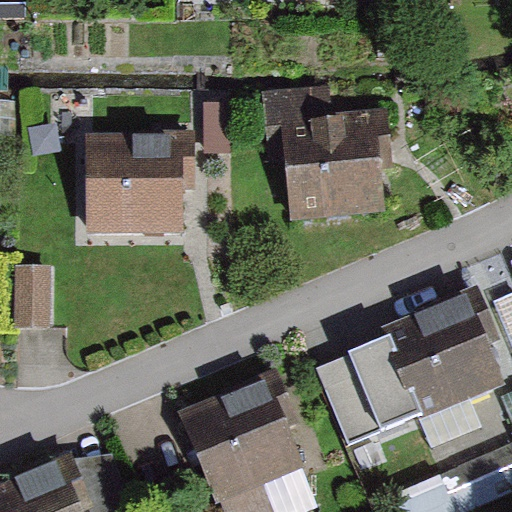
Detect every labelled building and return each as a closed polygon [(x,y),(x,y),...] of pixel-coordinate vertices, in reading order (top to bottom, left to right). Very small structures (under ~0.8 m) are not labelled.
[(284,127),(287,214),(376,211),(373,111),(318,113),(318,93),(261,95),(262,128),(284,127)] [(173,136),(82,141),(87,239),(178,235),(173,136)] [(42,271),(0,270),(0,278),(0,330),(40,332),(42,271)] [(465,306),(386,337),(391,347),(325,373),(352,442),(497,385),(465,306)] [(312,511),(265,384),(177,417),(212,511),(312,511)] [(58,467),(0,488),(0,511),(129,511),(110,463),(58,467)]
